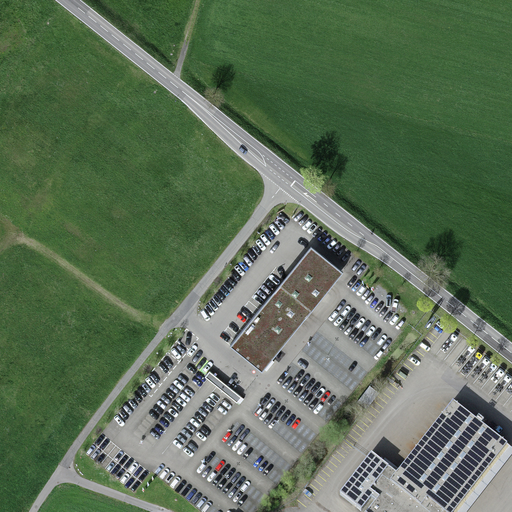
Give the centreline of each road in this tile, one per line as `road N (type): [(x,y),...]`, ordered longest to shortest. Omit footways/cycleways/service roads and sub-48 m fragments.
road 1 (unclassified): [(286,177),(60,475)]
road 2 (primary): [(286,177),(511,355)]
road 3 (primary): [(67,0),(286,177)]
road 4 (unknown): [(183,314),(208,334),(301,236),(344,267),(336,285)]
